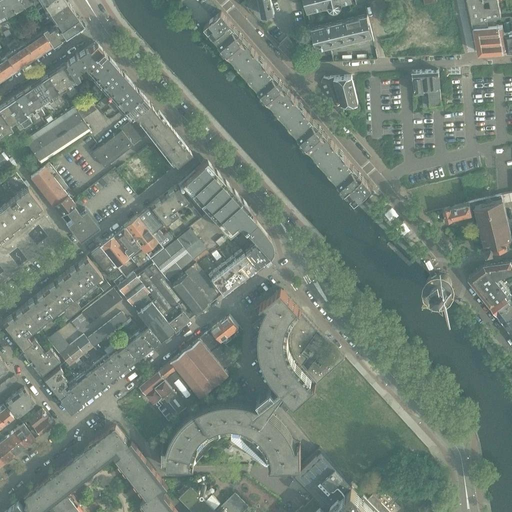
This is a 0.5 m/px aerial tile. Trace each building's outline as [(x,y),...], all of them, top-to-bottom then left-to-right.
[(0,0),(0,1),(6,13),(6,14),(15,10),(10,0),(0,0)] [(10,0),(15,10),(25,5),(22,0),(10,0)] [(62,0),(44,0),(42,1),(48,10),(62,0)] [(72,6),(67,0),(62,0),(48,10),(54,19),(72,6)] [(259,0),(263,15),(275,12),(271,0),(259,0)] [(305,0),(308,10),(327,6),(330,9),(333,11),(337,10),(340,7),(340,4),(341,3),(341,2),(351,0),(305,0)] [(437,37),(386,40),(387,57),(459,53),(457,12),(453,0),(431,0),(435,17),(437,37)] [(467,0),(470,11),(472,17),(473,21),(496,16),(501,15),(498,0),(467,0)] [(57,24),(56,26),(58,28),(59,27),(78,15),(76,12),(72,6),(54,19),(57,24)] [(346,191),(355,202),(358,199),(372,187),(363,177),(359,172),(221,11),(205,26),(223,47),(221,49),(225,53),(227,52),(263,94),(261,95),(265,100),(267,98),(286,120),(302,140),(300,141),(304,146),(306,144),(341,186),(340,188),(344,193),(346,191)] [(368,40),(374,39),(368,13),(312,26),(317,49),(325,47),(327,54),(333,53),(332,49),(335,48),(334,45),(367,37),(368,40)] [(59,27),(65,36),(81,25),(81,24),(83,23),(78,15),(59,27)] [(496,16),(473,21),(474,26),(477,44),(479,52),(485,52),(507,51),(502,24),(497,24),(496,16)] [(503,24),(502,24),(507,51),(511,50),(511,30),(504,32),(503,24)] [(43,29),(53,44),(61,39),(65,36),(59,27),(58,28),(56,26),(49,30),(46,27),(43,29)] [(36,30),(32,33),(44,50),(53,44),(43,29),(38,32),(36,30)] [(24,41),(34,56),(44,50),(32,33),(28,36),(30,38),(24,41)] [(287,37),(279,45),(289,55),(294,60),(304,49),(300,44),(298,42),(295,45),(287,37)] [(11,42),(25,62),(34,56),(24,41),(19,45),(16,39),(11,42)] [(25,62),(11,42),(7,45),(11,50),(6,54),(16,69),(25,62)] [(70,59),(65,62),(76,78),(80,76),(77,70),(86,65),(88,68),(105,52),(103,49),(102,49),(101,48),(102,47),(97,42),(97,43),(96,42),(84,50),(83,49),(79,52),(79,53),(74,56),(73,55),(69,58),(70,59)] [(105,52),(88,68),(95,77),(114,60),(109,55),(108,56),(105,52)] [(0,64),(7,75),(16,69),(6,54),(1,57),(0,55),(0,64)] [(117,64),(114,60),(95,77),(100,82),(94,87),(97,90),(120,69),(116,64),(117,64)] [(78,81),(76,78),(65,62),(64,63),(63,62),(56,67),(74,93),(78,91),(75,87),(74,87),(73,85),(78,81)] [(74,93),(56,67),(48,72),(62,92),(66,89),(68,91),(67,92),(70,96),(74,93)] [(120,69),(97,90),(100,93),(106,88),(110,93),(128,76),(124,71),(123,72),(120,69)] [(422,92),(423,104),(435,103),(435,104),(437,104),(437,103),(442,103),(439,69),(412,71),(413,75),(412,75),(412,76),(413,76),(415,92),(422,92)] [(40,78),(57,104),(61,102),(58,98),(57,99),(56,96),(62,92),(48,72),(40,78)] [(335,76),(342,103),(358,102),(352,75),(335,76)] [(128,76),(110,93),(114,98),(109,103),(111,106),(135,85),(131,81),(132,80),(128,76)] [(342,103),(335,76),(324,76),(322,81),(334,104),(338,111),(340,111),(344,110),(342,103)] [(40,78),(32,83),(45,104),(50,100),(51,102),(50,103),(53,107),(57,104),(40,78)] [(45,104),(32,83),(24,89),(41,115),(44,113),(42,109),(41,109),(39,107),(45,104)] [(125,109),(143,92),(138,87),(138,88),(135,85),(111,106),(115,109),(121,104),(125,109)] [(15,94),(16,95),(28,115),(34,111),(35,113),(34,114),(37,118),(41,115),(24,89),(15,94)] [(143,92),(125,109),(131,117),(135,114),(135,115),(151,103),(150,102),(149,101),(146,97),(146,96),(143,92)] [(7,100),(24,126),(28,124),(25,120),(24,120),(23,118),(28,115),(16,95),(15,94),(7,100)] [(26,138),(42,163),(92,129),(83,117),(96,108),(87,97),(26,138)] [(24,126),(7,100),(0,104),(0,106),(12,125),(17,122),(18,124),(17,125),(20,129),(24,126)] [(135,116),(145,128),(163,114),(158,108),(156,110),(151,103),(135,115),(136,115),(135,116)] [(0,135),(11,127),(0,110),(0,135)] [(145,128),(148,132),(151,130),(157,138),(172,126),(166,118),(163,114),(145,128)] [(148,132),(145,128),(135,116),(120,128),(121,129),(93,151),(104,166),(148,132)] [(155,139),(154,140),(164,152),(165,152),(166,150),(180,140),(182,138),(178,134),(172,126),(170,128),(157,138),(155,139)] [(165,152),(164,152),(172,163),(173,163),(175,161),(176,163),(189,152),(191,151),(185,142),(182,138),(180,140),(166,150),(165,152)] [(148,143),(140,153),(147,159),(156,149),(148,143)] [(5,151),(0,154),(0,166),(0,167),(11,160),(5,151)] [(145,189),(159,177),(137,152),(124,164),(145,189)] [(200,163),(181,180),(181,181),(208,210),(209,211),(215,218),(217,220),(225,228),(228,232),(239,223),(255,240),(257,242),(269,255),(270,255),(271,254),(272,252),(272,251),(273,249),(273,247),(273,243),(272,240),(270,237),(268,234),(264,229),(256,218),(255,217),(257,214),(258,214),(242,196),(239,193),(206,157),(203,160),(200,163)] [(46,165),(31,176),(53,204),(61,214),(61,215),(76,204),(74,203),(74,202),(68,194),(65,190),(69,187),(64,181),(60,176),(58,173),(50,162),(46,165)] [(15,170),(0,182),(0,207),(2,206),(15,196),(27,186),(15,170)] [(169,193),(164,197),(174,209),(175,208),(187,199),(176,184),(167,191),(169,193)] [(15,196),(29,216),(42,206),(28,186),(27,186),(15,196)] [(464,203),(444,208),(447,220),(472,214),(477,213),(485,245),(487,251),(493,249),(493,250),(508,246),(506,241),(507,241),(507,240),(511,238),(511,236),(502,194),(498,195),(464,203)] [(29,216),(15,196),(2,206),(17,225),(29,216)] [(174,209),(164,197),(161,200),(159,198),(150,205),(165,224),(165,223),(167,226),(171,222),(169,220),(178,213),(175,208),(174,209)] [(76,204),(61,215),(74,231),(80,239),(99,225),(86,209),(87,209),(85,207),(84,207),(79,199),(74,203),(76,204)] [(2,206),(0,207),(0,230),(4,235),(17,225),(2,206)] [(148,206),(138,214),(164,247),(175,238),(159,220),(148,206)] [(137,215),(124,225),(150,258),(152,256),(164,247),(138,214),(137,215)] [(124,225),(112,234),(138,267),(150,258),(124,225)] [(118,267),(100,244),(90,252),(91,252),(108,273),(108,274),(116,285),(146,322),(161,340),(174,329),(196,312),(173,283),(172,284),(167,278),(205,247),(190,228),(152,259),(153,261),(136,274),(133,271),(126,277),(118,267)] [(112,234),(100,244),(118,267),(126,277),(133,271),(138,267),(112,234)] [(257,242),(255,240),(249,245),(251,247),(244,252),(255,266),(269,255),(257,242)] [(233,255),(247,272),(255,266),(244,252),(242,248),(233,255)] [(65,272),(80,291),(102,274),(86,255),(78,262),(79,264),(75,267),(74,265),(65,272)] [(225,261),(239,279),(247,272),(233,255),(225,261)] [(469,276),(469,278),(490,305),(508,291),(510,290),(499,276),(511,271),(511,262),(511,260),(510,259),(485,263),(485,264),(470,275),(469,276)] [(173,283),(196,312),(221,293),(196,261),(185,270),(187,272),(173,283)] [(225,261),(217,267),(231,285),(239,279),(225,261)] [(231,285),(217,267),(208,274),(222,292),(231,285)] [(45,287),(60,307),(69,318),(83,308),(73,296),(80,291),(65,272),(57,278),(58,280),(55,283),(53,281),(45,287)] [(427,282),(426,283),(426,285),(427,287),(427,290),(428,292),(429,293),(430,294),(431,295),(432,296),(433,297),(435,297),(436,298),(438,298),(440,298),(442,298),(443,298),(445,297),(447,296),(447,295),(448,294),(449,293),(450,292),(451,291),(451,289),(452,288),(452,287),(452,285),(452,283),(452,282),(451,280),(450,278),(449,277),(448,276),(446,275),(445,274),(443,273),(441,273),(440,273),(438,273),(436,273),(434,274),(433,275),(431,276),(430,276),(428,278),(428,279),(427,280),(427,282)] [(24,304),(39,324),(60,307),(45,287),(36,295),(38,297),(34,300),(32,298),(24,304)] [(184,419),(177,427),(171,437),(167,448),(164,447),(164,444),(163,444),(163,462),(164,462),(164,465),(168,465),(168,466),(168,468),(194,467),(194,466),(231,428),(231,440),(266,466),(283,465),(291,473),(301,465),(301,442),(300,442),(300,444),(296,445),(295,443),(294,439),(292,435),(290,431),(287,427),(285,424),(282,420),(279,417),(275,414),(272,412),(269,410),(271,407),(277,399),(284,390),(287,394),(287,395),(288,396),(281,405),(286,410),(296,401),(345,357),(335,346),(334,346),(334,347),(320,365),(314,360),(308,368),(303,363),(309,356),(302,352),(318,330),(319,329),(281,287),(267,298),(268,299),(266,300),(265,300),(254,309),(255,310),(256,309),(262,317),(251,326),(252,327),(253,326),(259,334),(251,341),(251,342),(252,341),(260,351),(254,356),(255,357),(256,357),(276,382),(268,389),(252,402),(250,401),(248,400),(238,399),(228,398),(219,400),(209,403),(200,407),(191,412),(184,419)] [(82,312),(90,322),(121,298),(113,288),(82,312)] [(508,291),(490,305),(491,305),(497,313),(511,302),(508,298),(511,295),(508,291)] [(511,301),(511,302),(497,313),(503,322),(511,315),(511,301)] [(3,321),(22,346),(32,338),(28,333),(39,324),(24,304),(15,311),(17,313),(13,316),(11,314),(3,321)] [(121,310),(87,337),(93,344),(127,318),(121,310)] [(82,312),(72,320),(79,330),(90,322),(82,312)] [(221,321),(234,337),(243,330),(243,329),(242,329),(239,325),(239,326),(230,314),(221,321)] [(511,315),(503,322),(510,330),(511,328),(511,315)] [(212,328),(225,344),(228,342),(229,343),(230,342),(229,341),(234,337),(221,321),(212,328)] [(139,328),(153,346),(161,340),(146,322),(139,328)] [(139,328),(127,338),(141,355),(153,346),(139,328)] [(200,337),(225,369),(238,358),(225,344),(212,328),(200,337)] [(48,338),(60,354),(70,346),(57,330),(48,338)] [(84,334),(70,346),(60,354),(69,364),(94,345),(93,344),(87,337),(84,334)] [(20,347),(30,360),(45,348),(35,335),(32,338),(22,346),(20,347)] [(200,337),(186,348),(215,384),(229,373),(225,369),(200,337)] [(115,347),(129,364),(141,355),(127,338),(115,347)] [(49,345),(45,348),(30,360),(40,373),(60,358),(49,345)] [(115,347),(103,356),(117,373),(129,364),(115,347)] [(186,348),(173,358),(201,395),(215,384),(186,348)] [(0,355),(0,374),(2,373),(2,372),(9,367),(0,355)] [(103,356),(92,366),(105,383),(117,373),(103,356)] [(83,362),(79,358),(74,361),(79,366),(83,362)] [(158,370),(186,407),(201,395),(173,358),(158,370)] [(43,378),(58,396),(68,389),(64,383),(67,381),(59,371),(63,369),(60,365),(57,367),(56,365),(50,369),(52,371),(43,378)] [(80,375),(94,392),(105,383),(92,366),(80,375)] [(155,402),(169,420),(186,407),(158,370),(141,384),(142,386),(155,402)] [(10,378),(14,383),(18,379),(14,374),(10,378)] [(71,386),(82,401),(94,392),(80,375),(69,384),(71,386)] [(10,378),(0,385),(4,390),(14,383),(10,378)] [(5,401),(16,415),(35,400),(24,386),(17,391),(11,395),(12,396),(5,401)] [(71,386),(68,389),(58,396),(70,411),(82,401),(71,386)] [(118,403),(118,404),(148,442),(172,423),(169,420),(155,402),(142,386),(127,398),(126,396),(119,402),(118,402),(118,403)] [(0,408),(2,411),(0,412),(0,414),(6,423),(14,417),(3,404),(0,406),(0,408)] [(24,422),(30,429),(48,415),(42,408),(24,422)] [(48,415),(30,429),(36,437),(54,423),(48,415)] [(23,423),(15,429),(21,436),(29,430),(23,423)] [(27,510),(28,511),(39,511),(38,510),(48,502),(52,503),(53,499),(63,491),(67,492),(68,487),(88,471),(76,456),(116,425),(115,424),(114,424),(113,424),(109,427),(110,428),(100,436),(99,435),(95,437),(95,439),(93,439),(89,442),(90,443),(80,451),(79,450),(75,453),(75,455),(73,455),(69,458),(70,459),(60,467),(59,466),(55,469),(55,470),(55,471),(53,470),(49,473),(50,474),(40,482),(39,481),(35,484),(35,486),(33,486),(29,489),(30,490),(25,494),(24,494),(18,499),(19,501),(27,511),(27,510)] [(76,456),(88,471),(90,474),(113,455),(115,458),(117,457),(132,445),(134,443),(132,440),(130,442),(116,425),(76,456)] [(7,435),(13,443),(19,438),(21,436),(15,429),(7,435)] [(29,430),(21,436),(19,438),(25,445),(35,438),(29,430)] [(0,440),(0,443),(5,449),(9,446),(13,443),(7,435),(0,440)] [(9,446),(15,453),(25,445),(19,438),(13,443),(9,446)] [(179,511),(165,494),(166,488),(168,486),(134,443),(132,445),(117,457),(148,496),(146,498),(142,501),(150,511),(179,511)] [(0,452),(0,455),(5,461),(15,453),(9,446),(5,449),(0,452)] [(185,485),(178,492),(181,495),(179,497),(194,511),(392,511),(373,493),(373,492),(369,496),(369,497),(368,498),(363,493),(361,495),(350,484),(351,483),(322,448),(321,449),(301,465),(291,473),(314,497),(311,499),(304,506),(310,511),(240,511),(247,505),(235,493),(218,510),(221,511),(220,511),(218,511),(206,500),(191,485),(188,488),(185,485)] [(54,506),(52,508),(54,511),(83,511),(69,494),(65,497),(64,496),(57,502),(57,503),(54,506)] [(213,494),(208,498),(216,507),(221,502),(213,494)] [(27,511),(19,501),(4,511),(28,511),(27,510),(27,511)]
